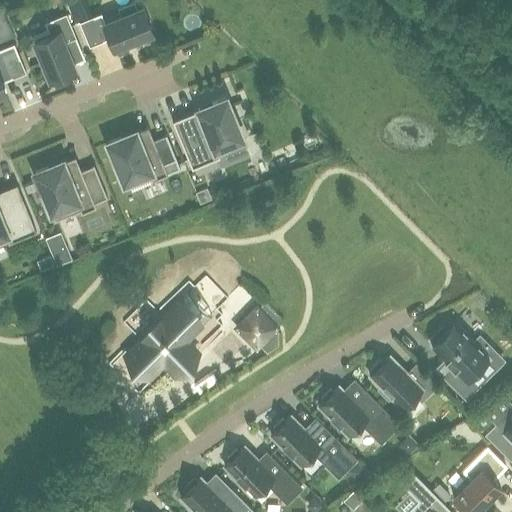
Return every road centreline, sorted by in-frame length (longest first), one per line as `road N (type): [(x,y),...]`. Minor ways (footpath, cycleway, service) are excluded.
road 1 (residential): [(108,511),(203,441),(422,315)]
road 2 (residential): [(183,57),(0,132)]
